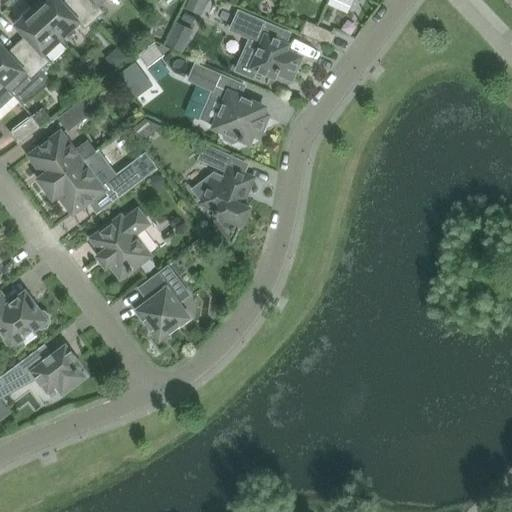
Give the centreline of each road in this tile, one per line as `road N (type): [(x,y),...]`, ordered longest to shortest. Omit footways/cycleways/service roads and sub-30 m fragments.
road 1 (residential): [(156,391),(218,350),(269,279),(304,128),(402,0)]
road 2 (residential): [(156,391),(0,181)]
road 3 (residential): [(0,454),(156,391)]
